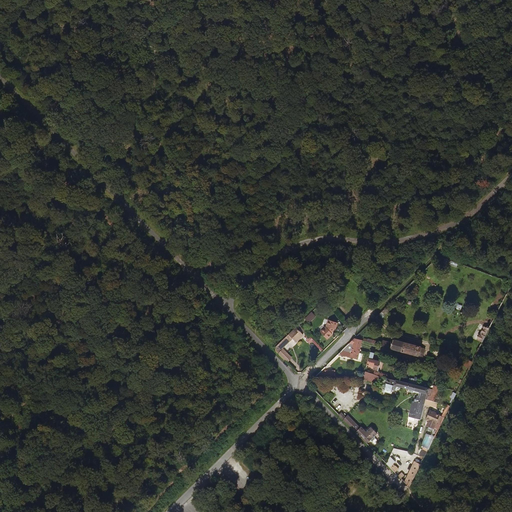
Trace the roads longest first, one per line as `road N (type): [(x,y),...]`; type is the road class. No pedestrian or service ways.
road 1 (unclassified): [(223,305),(299,243),(410,239),(467,216),(511,175)]
road 2 (unclassified): [(223,305),(0,75)]
road 3 (unclassified): [(171,511),(296,382)]
road 4 (unclassified): [(296,382),(409,492)]
